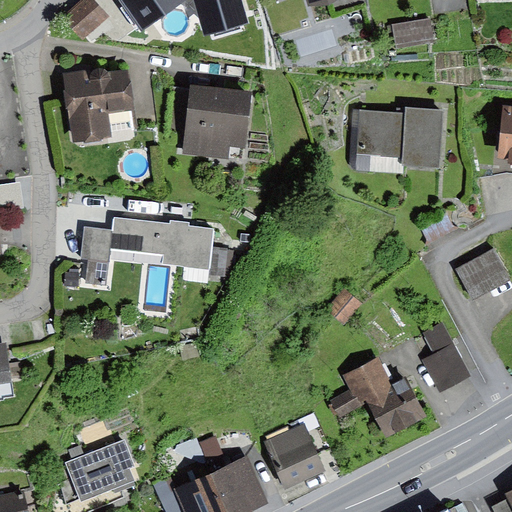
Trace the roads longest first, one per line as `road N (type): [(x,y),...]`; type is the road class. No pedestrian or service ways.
road 1 (residential): [(21,34),(45,178),(43,265),(34,297),(0,314)]
road 2 (primary): [(511,418),(334,511)]
